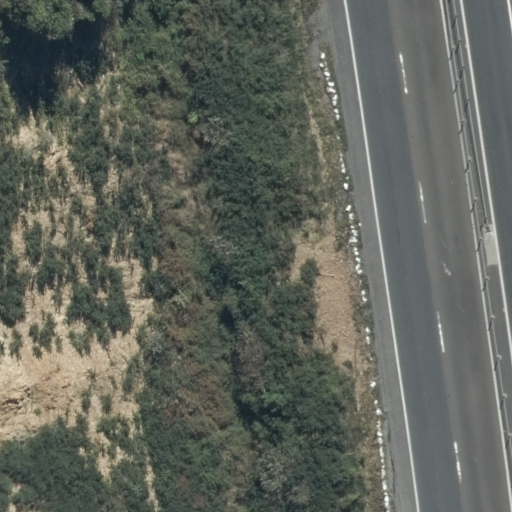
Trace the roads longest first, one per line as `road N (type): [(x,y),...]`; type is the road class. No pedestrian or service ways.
road 1 (trunk): [(461,511),(386,0)]
road 2 (trunk): [(481,0),(511,216)]
